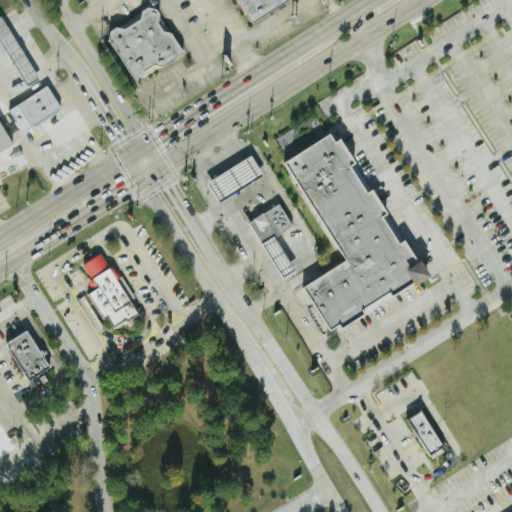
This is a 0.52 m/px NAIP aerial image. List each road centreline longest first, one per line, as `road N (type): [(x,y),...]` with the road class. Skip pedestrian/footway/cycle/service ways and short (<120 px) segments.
road 1 (primary): [(159,167),(421,0)]
road 2 (secondary): [(379,511),(222,274)]
road 3 (secondary): [(141,178),(261,374)]
road 4 (primary): [(314,36),(127,155)]
road 5 (primary): [(0,267),(159,167)]
road 6 (secondary): [(146,143),(58,0)]
road 7 (primary): [(127,155),(0,238)]
road 8 (secondary): [(222,274),(146,143)]
road 9 (secondary): [(75,69),(141,178)]
